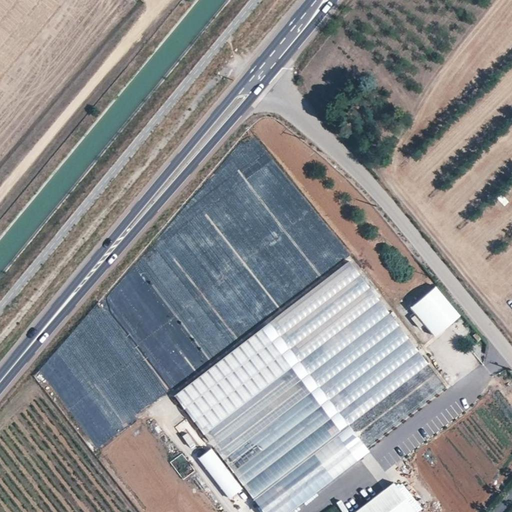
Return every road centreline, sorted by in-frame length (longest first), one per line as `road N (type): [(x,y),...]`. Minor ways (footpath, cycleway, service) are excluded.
road 1 (secondary): [(0,382),(265,82)]
road 2 (secondary): [(250,73),(0,381)]
road 3 (tertiary): [(511,360),(364,180),(265,82)]
road 4 (track): [(161,0),(0,193)]
